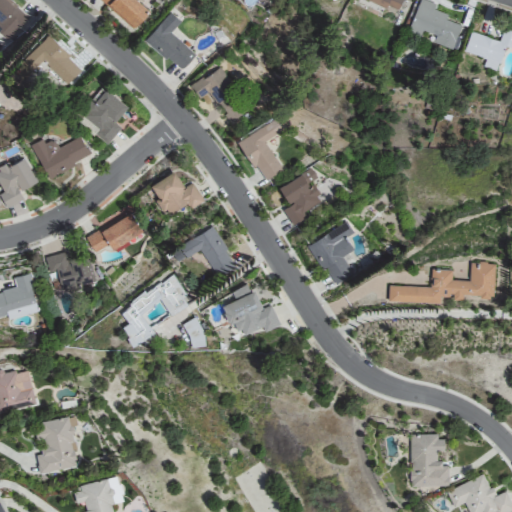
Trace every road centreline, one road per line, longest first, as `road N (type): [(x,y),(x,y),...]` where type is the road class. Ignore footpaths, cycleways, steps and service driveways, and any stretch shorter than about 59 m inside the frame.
road 1 (residential): [(60,0),(183,119),(343,354),(380,381),(467,409),(511,447)]
road 2 (residential): [(0,238),(43,228),(85,203),(183,119)]
